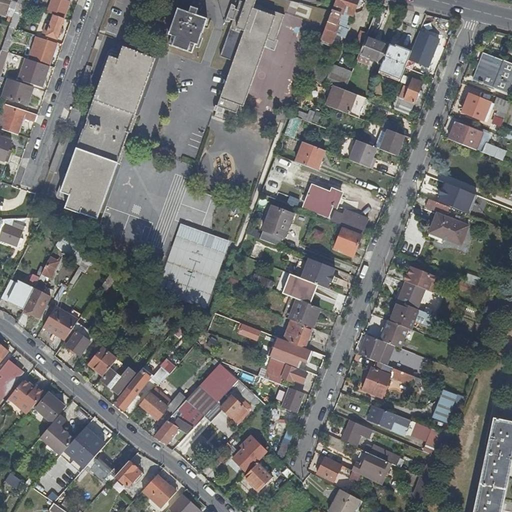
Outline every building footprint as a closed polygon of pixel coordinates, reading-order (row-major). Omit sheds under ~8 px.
[(11,2),(0,0),(0,7),(9,10),(11,2)] [(18,0),(18,1),(16,9),(20,10),(23,2),(25,3),(25,0),(18,0)] [(69,0),(53,0),(49,12),(54,14),(65,18),(72,1),(69,0)] [(255,0),(239,0),(237,7),(236,6),(236,5),(232,2),(227,19),(231,19),(231,17),(233,18),(230,28),(242,33),(227,77),(217,105),(216,105),(214,110),(216,110),(214,115),(226,119),(228,113),(223,112),(225,108),(236,112),(239,104),(244,106),(267,38),(275,41),(284,14),(255,3),(255,0)] [(356,0),(335,0),(321,38),(332,43),(336,34),(345,37),(349,29),(346,27),(356,0)] [(193,18),(183,15),(174,40),(177,42),(174,50),(196,58),(199,50),(202,51),(212,25),(201,21),(203,16),(205,16),(206,12),(195,8),(193,12),(195,13),(193,18)] [(335,85),(348,91),(359,60),(368,37),(376,15),(371,13),(364,32),(361,30),(346,69),(325,61),(323,66),(312,61),(307,74),(335,85)] [(59,37),(65,18),(54,14),(51,23),(46,21),(43,30),(48,32),(48,33),(59,37)] [(16,27),(10,24),(2,48),(8,50),(16,27)] [(417,32),(408,63),(430,69),(438,38),(417,32)] [(368,37),(359,60),(369,63),(371,58),(383,62),(390,45),(368,37)] [(42,86),(58,44),(43,38),(35,60),(40,62),(34,79),(39,80),(37,85),(42,86)] [(411,53),(390,45),(383,62),(380,71),(400,79),(411,53)] [(104,72),(66,175),(70,177),(64,193),(69,195),(65,208),(73,211),(72,214),(96,223),(117,164),(120,165),(126,149),(123,147),(128,133),(131,134),(138,118),(135,117),(156,58),(132,49),(131,51),(122,48),(118,59),(113,57),(107,73),(104,72)] [(511,81),(511,65),(486,55),(475,81),(494,88),(495,84),(509,89),(511,81)] [(93,67),(88,65),(85,73),(90,75),(93,67)] [(90,75),(85,73),(75,100),(80,102),(90,75)] [(34,86),(9,77),(2,95),(27,104),(34,86)] [(394,96),(389,107),(409,115),(422,82),(413,78),(409,87),(406,86),(404,93),(401,92),(399,98),(394,96)] [(348,91),(335,85),(327,105),(358,118),(365,97),(348,91)] [(494,106),(478,99),(474,108),(482,111),(478,119),(487,123),(494,106)] [(496,119),(504,122),(511,104),(499,99),(497,105),(501,106),(496,119)] [(38,115),(0,100),(0,127),(2,128),(3,126),(19,132),(24,116),(36,120),(38,115)] [(293,109),(291,114),(302,118),(311,122),(315,113),(309,111),(308,114),(299,110),(298,111),(293,109)] [(302,118),(291,114),(283,135),(293,139),(296,133),(305,137),(307,130),(298,127),(302,118)] [(385,121),(383,127),(389,130),(398,133),(400,126),(385,121)] [(453,131),(449,140),(495,158),(499,149),(480,141),(483,134),(460,125),(457,133),(453,131)] [(511,131),(503,128),(500,136),(511,141),(511,131)] [(398,133),(389,130),(382,150),(397,156),(404,136),(398,133)] [(10,140),(0,135),(0,158),(7,161),(11,149),(7,148),(10,140)] [(68,138),(62,136),(50,171),(56,173),(68,138)] [(378,149),(360,141),(351,161),(374,170),(378,160),(374,158),(378,149)] [(324,151),(302,142),(295,161),(316,170),(324,151)] [(268,176),(262,193),(276,198),(283,181),(268,176)] [(334,209),(340,194),(330,190),(328,194),(310,187),(301,208),(325,218),(329,208),(334,209)] [(437,192),(433,202),(440,205),(443,198),(440,197),(441,193),(437,192)] [(433,202),(427,200),(424,207),(444,215),(447,208),(440,205),(433,202)] [(248,226),(245,234),(279,247),(283,238),(284,238),(293,215),(271,207),(262,229),(264,230),(263,233),(259,231),(260,230),(248,226)] [(328,220),(363,234),(368,221),(344,211),(342,216),(330,212),(327,220),(328,220)] [(461,246),(469,227),(438,215),(430,233),(461,246)] [(504,217),(499,228),(505,230),(509,220),(504,217)] [(14,224),(15,219),(12,220),(8,220),(3,221),(0,229),(0,239),(19,247),(22,240),(19,239),(23,228),(14,224)] [(177,224),(162,278),(187,285),(183,300),(209,307),(228,237),(177,224)] [(315,230),(313,237),(322,239),(323,232),(315,230)] [(353,256),(361,237),(343,230),(335,248),(353,256)] [(55,246),(79,267),(88,253),(63,231),(55,246)] [(58,263),(49,258),(40,277),(43,278),(44,276),(50,278),(58,263)] [(335,269),(310,259),(302,279),(328,289),(331,282),(332,282),(334,277),(333,276),(335,269)] [(423,289),(433,293),(436,285),(433,284),(436,278),(411,268),(408,275),(406,274),(404,282),(405,282),(423,289)] [(105,292),(115,278),(110,274),(100,289),(105,292)] [(254,274),(251,282),(271,290),(274,282),(254,274)] [(16,283),(10,280),(2,297),(24,308),(38,280),(39,279),(32,275),(27,286),(17,281),(16,283)] [(46,284),(38,280),(24,308),(23,310),(39,319),(53,292),(45,287),(46,284)] [(470,295),(474,286),(459,280),(455,289),(470,295)] [(291,281),(286,296),(294,299),(310,305),(316,290),(306,286),(305,287),(291,281)] [(423,289),(405,282),(397,302),(415,309),(423,289)] [(310,305),(294,299),(291,307),(293,308),(288,320),(293,321),(285,341),(306,349),(321,310),(310,305)] [(415,309),(397,302),(389,322),(407,329),(409,329),(412,320),(429,327),(433,316),(415,309)] [(78,321),(55,307),(43,328),(65,341),(77,323),(78,321)] [(407,329),(389,322),(381,341),(392,346),(399,349),(407,329)] [(95,336),(77,323),(65,341),(63,344),(79,356),(95,336)] [(278,338),(251,328),(248,336),(259,340),(256,347),(263,350),(267,340),(276,343),(278,338)] [(381,341),(362,333),(354,354),(376,362),(384,366),(392,346),(381,341)] [(218,343),(211,339),(207,346),(213,350),(218,343)] [(88,365),(102,377),(116,360),(102,348),(88,365)] [(210,362),(216,367),(219,364),(213,359),(210,362)] [(287,365),(271,359),(263,378),(278,384),(281,377),(292,381),(293,379),(304,383),(307,374),(286,366),(287,365)] [(121,364),(116,360),(102,377),(99,380),(117,395),(134,374),(127,368),(121,376),(120,377),(114,373),(115,371),(121,364)] [(0,400),(23,373),(8,361),(0,371),(0,400)] [(382,398),(390,377),(410,385),(412,382),(423,387),(422,395),(429,397),(430,384),(398,371),(384,366),(376,362),(373,370),(372,369),(364,391),(382,398)] [(179,429),(188,435),(204,418),(222,398),(232,387),(238,381),(219,364),(216,367),(186,400),(171,416),(171,417),(177,422),(181,427),(179,429)] [(151,379),(158,384),(160,381),(162,380),(168,373),(161,367),(151,379)] [(135,378),(142,384),(144,382),(137,376),(135,378)] [(251,377),(248,382),(256,387),(259,382),(251,377)] [(142,384),(135,378),(130,385),(123,395),(131,400),(142,384)] [(9,399),(27,414),(33,408),(37,404),(45,394),(36,387),(34,388),(24,380),(9,399)] [(250,402),(259,410),(264,405),(238,381),(232,387),(249,403),(250,402)] [(172,402),(155,388),(140,405),(157,420),(166,410),(171,416),(186,400),(179,393),(172,402)] [(453,427),(464,400),(443,392),(432,418),(453,427)] [(293,399),(288,397),(284,406),(297,412),(303,396),(296,393),(293,399)] [(123,395),(122,394),(114,403),(123,410),(131,401),(123,395)] [(226,401),(222,398),(204,418),(210,422),(222,409),(225,412),(224,412),(231,418),(237,423),(248,411),(236,400),(238,398),(233,394),(226,401)] [(39,405),(37,404),(33,408),(50,422),(63,407),(48,395),(39,405)] [(395,416),(372,407),(367,420),(390,429),(395,416)] [(501,511),(511,462),(511,420),(494,416),(473,511),(501,511)] [(65,422),(59,417),(40,439),(59,455),(73,440),(60,428),(65,422)] [(167,422),(154,436),(167,444),(178,430),(179,429),(181,427),(177,422),(171,417),(166,421),(167,422)] [(371,431),(350,422),(341,442),(352,447),(354,443),(358,445),(361,437),(368,439),(371,431)] [(412,501),(422,506),(450,437),(431,430),(423,453),(429,456),(420,479),(421,479),(412,501)] [(233,459),(247,473),(267,452),(251,437),(240,447),(242,450),(233,459)] [(72,464),(81,472),(98,454),(89,446),(72,464)] [(372,446),(368,454),(391,465),(399,469),(403,461),(399,460),(400,458),(372,446)] [(220,453),(211,463),(217,469),(227,459),(220,453)] [(355,463),(351,471),(362,476),(381,486),(391,465),(368,454),(367,454),(361,466),(355,463)] [(90,470),(108,485),(115,477),(124,467),(118,462),(113,468),(99,456),(94,462),(95,463),(90,470)] [(341,468),(325,460),(318,475),(333,483),(341,468)] [(134,471),(136,468),(129,462),(124,467),(115,477),(127,487),(138,475),(134,471)] [(272,478),(257,464),(244,477),(260,492),(272,478)] [(351,471),(347,469),(345,472),(350,475),(349,476),(359,481),(362,476),(351,471)] [(164,482),(157,476),(142,492),(150,498),(153,495),(165,506),(178,490),(170,484),(168,486),(164,482)] [(61,495),(41,478),(31,489),(53,504),(61,495)] [(28,479),(25,483),(31,487),(34,483),(28,479)] [(280,506),(297,488),(289,480),(259,511),(271,511),(279,504),(280,506)] [(353,511),(359,501),(339,491),(329,511),(330,511),(353,511)] [(200,511),(182,495),(169,510),(171,511),(200,511)]
